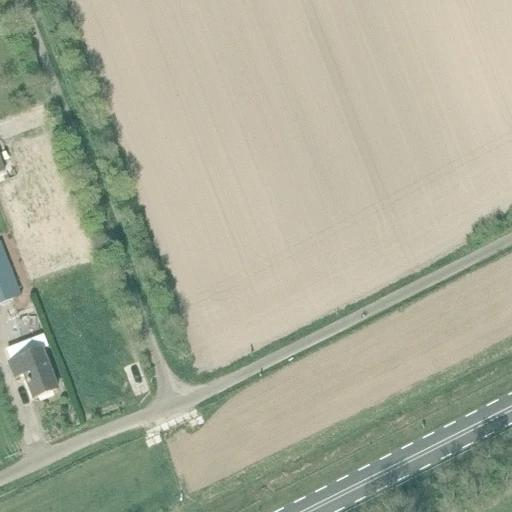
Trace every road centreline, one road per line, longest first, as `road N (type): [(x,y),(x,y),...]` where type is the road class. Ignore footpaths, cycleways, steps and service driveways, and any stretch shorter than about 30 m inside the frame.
road 1 (unclassified): [(170,404),(20,0)]
road 2 (unclassified): [(170,404),(511,240)]
road 3 (primary): [(306,511),(511,408)]
road 4 (unclassified): [(0,479),(170,404)]
